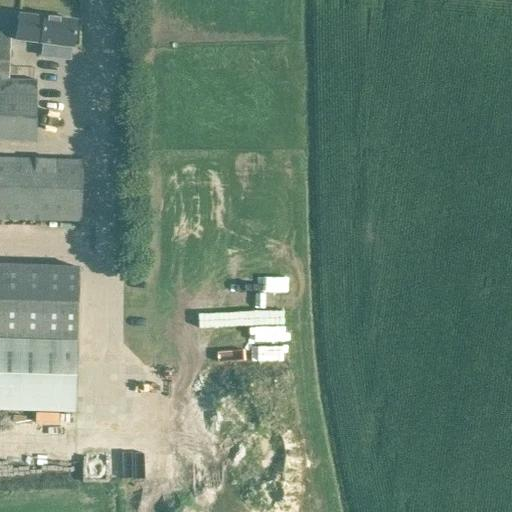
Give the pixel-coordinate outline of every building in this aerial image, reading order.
[(16,41),(73,48),(76,22),(19,15),(16,41)] [(0,141),(34,143),(36,81),(9,80),(11,38),(0,37),(0,141)] [(123,111),(112,111),(110,142),(122,143),(123,111)] [(0,221),(80,224),(82,163),(0,159),(0,221)] [(0,411),(75,414),(79,269),(0,266),(0,411)] [(208,318),(209,328),(239,325),(238,315),(208,318)] [(271,325),(271,316),(245,315),(245,324),(271,325)] [(284,393),(284,362),(222,363),(223,394),(241,393),(241,425),(263,425),(262,394),(284,393)] [(124,473),(135,473),(136,443),(125,443),(124,473)] [(160,444),(160,465),(169,465),(169,443),(160,444)] [(120,474),(121,449),(96,449),(95,474),(120,474)]
